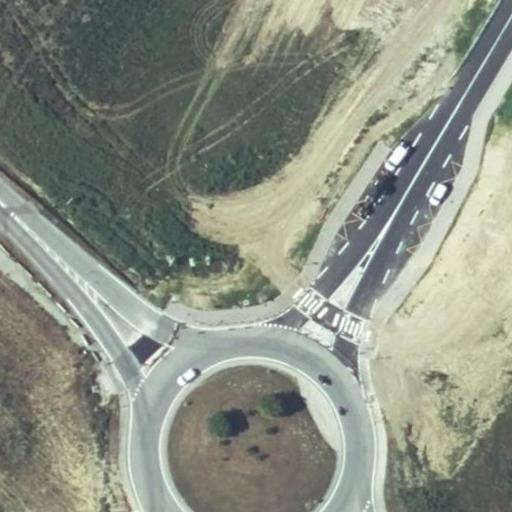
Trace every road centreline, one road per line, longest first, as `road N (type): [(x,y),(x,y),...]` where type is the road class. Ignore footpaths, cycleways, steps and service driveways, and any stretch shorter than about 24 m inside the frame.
road 1 (unclassified): [(218,345),(141,317),(34,231)]
road 2 (unclassified): [(34,231),(140,385),(148,414)]
road 3 (primary): [(401,194),(511,7)]
road 4 (primary): [(346,386),(352,335),(401,194)]
road 5 (primary): [(401,194),(281,343)]
